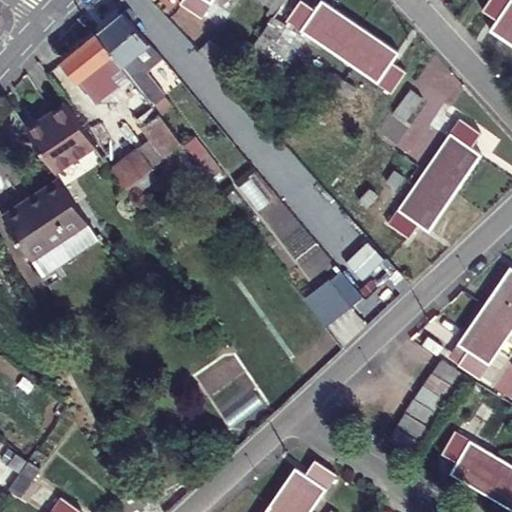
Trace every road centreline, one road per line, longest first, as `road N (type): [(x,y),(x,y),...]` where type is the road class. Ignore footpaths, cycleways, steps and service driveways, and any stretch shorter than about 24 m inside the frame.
road 1 (residential): [(291,417),(511,209)]
road 2 (residential): [(446,511),(291,417)]
road 3 (residential): [(511,114),(408,0)]
road 4 (residential): [(188,511),(291,417)]
